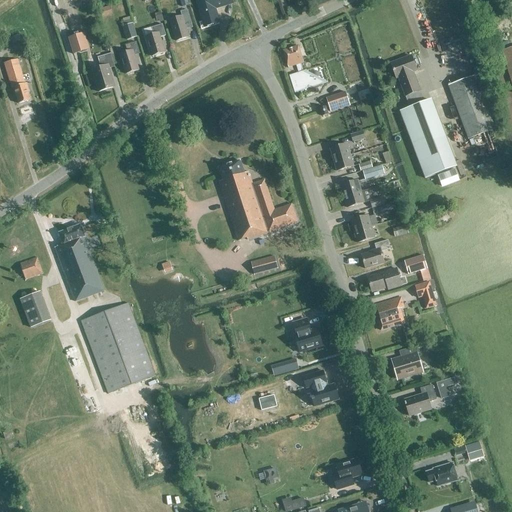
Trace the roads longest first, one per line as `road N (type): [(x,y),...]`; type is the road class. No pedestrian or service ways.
road 1 (tertiary): [(408,511),(305,172),(252,46)]
road 2 (tertiary): [(0,214),(148,108),(252,46)]
road 3 (unknown): [(148,108),(203,247),(239,256)]
